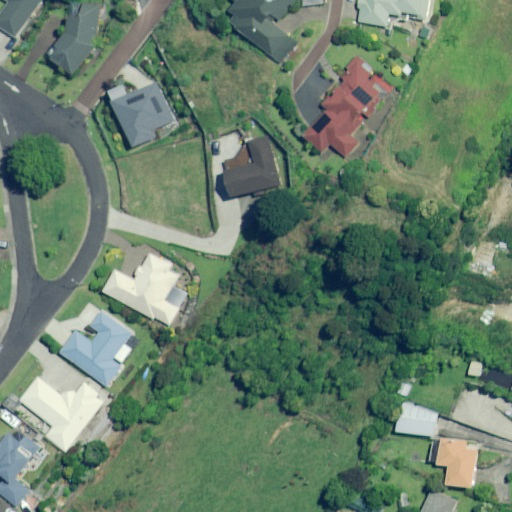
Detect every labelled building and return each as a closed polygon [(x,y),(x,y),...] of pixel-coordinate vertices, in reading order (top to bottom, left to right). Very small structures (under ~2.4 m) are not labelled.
[(4,0),(10,4),(0,19),(0,28),(16,39),(42,0),(4,0)] [(232,13),(240,20),(236,23),(284,66),(301,47),(271,20),(275,16),(286,25),(294,17),(290,13),(302,0),(241,0),(243,1),(232,13)] [(434,0),(365,0),(362,24),(391,28),(393,15),(406,17),(407,14),(433,18),(434,0)] [(96,48),(103,7),(85,4),(76,2),(71,32),(52,59),(76,76),(96,48)] [(345,79),(348,81),(327,106),(332,110),(308,137),(327,154),(335,146),(349,159),(362,144),(355,137),(371,118),(368,116),(386,95),(370,80),(377,72),(360,57),(345,79)] [(282,186),(271,143),(252,148),(257,165),(230,171),(237,198),(282,186)] [(172,265),(151,254),(137,281),(117,271),(106,293),(172,327),(181,309),(166,301),(178,276),(169,271),(172,265)] [(135,333),(102,311),(91,326),(101,333),(94,343),(79,332),(63,354),(111,388),(127,364),(125,363),(134,350),(127,345),(135,333)] [(480,364),(469,362),(467,375),(478,377),(480,364)] [(71,402),(41,378),(23,401),(57,427),(49,437),(70,453),(111,400),(87,382),(71,402)] [(410,386),(398,383),(396,394),(407,397),(410,386)] [(438,413),(400,406),(396,431),(434,437),(438,413)] [(44,447),(28,435),(23,441),(12,433),(0,448),(0,476),(7,481),(0,490),(0,491),(21,507),(35,489),(21,479),(44,447)] [(466,443),(441,440),(440,445),(432,445),(430,463),(450,465),(448,485),(474,488),(479,447),(465,445),(466,443)] [(454,511),(459,501),(432,490),(423,511),(454,511)] [(381,511),(382,510),(355,498),(350,508),(358,511),(381,511)]
